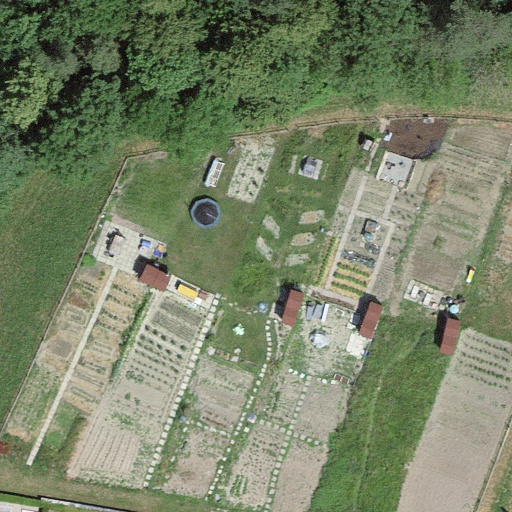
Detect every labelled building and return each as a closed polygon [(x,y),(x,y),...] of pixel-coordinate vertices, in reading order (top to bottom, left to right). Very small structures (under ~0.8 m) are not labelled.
[(158,269),(142,262),(135,279),(151,285),(158,269)] [(178,277),(162,271),(155,287),(171,294),(178,277)] [(307,290),(290,285),(286,303),(302,307),(307,290)] [(388,305),(372,299),(365,316),(382,322),(388,305)] [(302,311),(285,306),(280,324),(297,328),(302,311)] [(464,318),(448,313),(442,330),(459,335),(464,318)] [(381,325),(364,319),(358,336),(374,342),(381,325)] [(458,339),(441,333),(436,351),(453,356),(458,339)]
